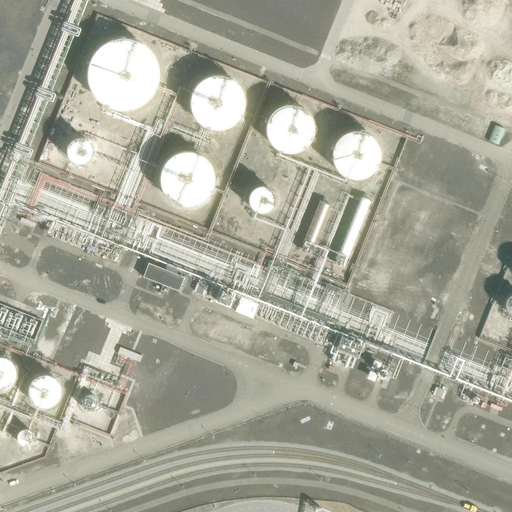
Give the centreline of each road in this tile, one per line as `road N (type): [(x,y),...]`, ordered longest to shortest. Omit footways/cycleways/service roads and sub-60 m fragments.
road 1 (unknown): [(179,340),(194,299),(317,349),(305,390)]
road 2 (unknown): [(28,281),(40,247),(55,244),(134,276),(118,316)]
